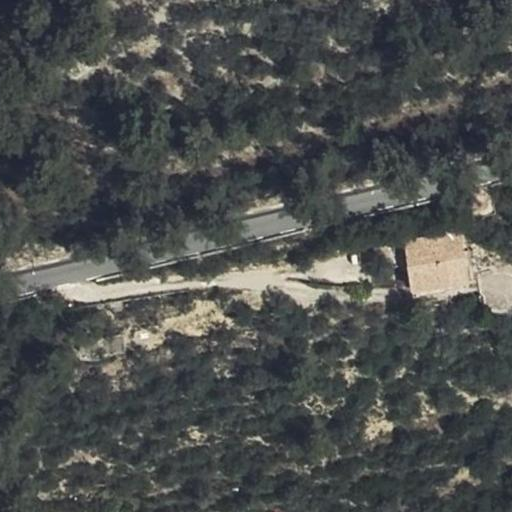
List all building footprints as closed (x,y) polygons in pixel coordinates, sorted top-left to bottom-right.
[(471,202),(499,198),(496,185),(470,191),(471,202)] [(475,218),(502,211),(499,198),(471,202),(475,218)] [(454,237),(404,245),(407,265),(412,265),(441,260),(458,256),(454,237)] [(131,315),(116,318),(118,334),(134,331),(131,315)] [(92,338),(118,334),(116,318),(89,322),(92,338)]
